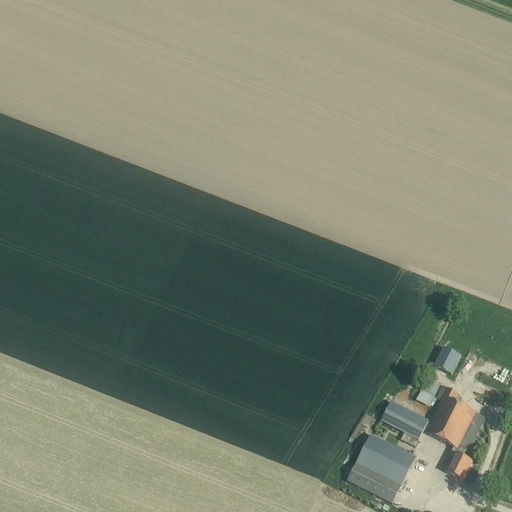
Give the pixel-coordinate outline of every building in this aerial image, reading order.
[(467,319),(464,317),(458,329),(462,331),(466,324),(465,323),(467,319)] [(433,367),(451,376),(460,358),(442,349),(433,367)] [(500,374),(510,377),(511,368),(511,363),(503,361),(500,374)] [(425,434),(453,448),(465,454),(466,452),(468,452),(485,419),(454,403),(459,394),(427,378),(420,392),(421,392),(416,402),(429,409),(434,399),(441,403),(425,434)] [(391,403),(381,422),(417,441),(427,421),(391,403)] [(370,436),(356,465),(347,483),(392,506),(416,460),(370,436)] [(453,457),(445,473),(463,482),(473,463),(463,459),(465,454),(453,448),(450,455),(453,457)]
